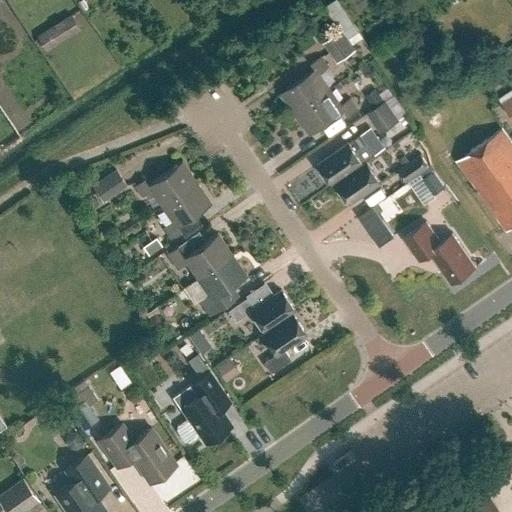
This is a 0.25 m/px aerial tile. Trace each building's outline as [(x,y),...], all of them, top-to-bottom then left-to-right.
[(70,16),(36,37),(46,52),(80,32),(70,16)] [(322,41),(336,61),(356,47),(342,27),(322,41)] [(282,92),(296,113),(331,89),(320,74),(329,68),(321,56),(312,63),(315,69),(282,92)] [(296,113),(311,134),(345,111),(349,116),(358,109),(350,98),(342,104),(331,89),(296,113)] [(366,111),(379,130),(399,117),(385,97),(366,111)] [(511,97),(503,104),(511,116),(511,97)] [(457,160),(507,231),(511,227),(511,140),(503,128),(457,160)] [(337,179),(338,181),(371,159),(368,154),(374,151),(361,131),(318,159),(332,182),(337,179)] [(405,180),(418,171),(429,163),(421,152),(397,168),(405,180)] [(338,181),(350,200),(384,179),(371,159),(338,181)] [(151,191),(161,206),(196,182),(182,160),(148,184),(144,178),(134,185),(142,197),(151,191)] [(429,163),(418,171),(421,176),(420,177),(431,193),(444,185),(429,163)] [(90,184),(100,198),(123,183),(113,168),(90,184)] [(163,227),(171,238),(181,231),(178,226),(211,203),(196,182),(161,206),(172,221),(163,227)] [(360,216),(381,246),(396,235),(375,206),(360,216)] [(404,237),(420,260),(431,252),(452,282),(476,266),(453,233),(440,241),(427,221),(404,237)] [(186,263),(196,278),(232,253),(217,233),(186,255),(179,245),(167,254),(178,269),(186,263)] [(155,236),(142,245),(148,254),(161,244),(155,236)] [(199,300),(210,316),(222,307),(216,297),(248,276),(232,253),(196,278),(208,294),(199,300)] [(228,311),(236,321),(250,311),(264,331),(295,310),(281,290),(255,308),(248,297),(228,311)] [(263,363),(271,373),(291,360),(284,349),(306,334),(293,314),(262,335),(275,355),(263,363)] [(195,345),(206,338),(199,329),(189,336),(195,345)] [(184,361),(194,374),(204,366),(195,353),(184,361)] [(210,372),(173,397),(188,418),(177,425),(178,433),(182,439),(189,442),(200,435),(205,443),(232,425),(221,409),(230,402),(210,372)] [(69,410),(83,431),(99,420),(89,406),(98,400),(94,393),(69,410)] [(132,456),(150,482),(176,464),(151,428),(133,440),(122,424),(99,440),(117,466),(132,456)] [(511,443),(501,444),(495,457),(496,460),(497,461),(503,469),(511,468),(511,443)] [(65,469),(73,481),(55,494),(67,511),(106,511),(107,511),(95,496),(109,487),(86,454),(65,469)] [(469,481),(477,492),(491,491),(497,478),(488,467),(474,468),(469,481)] [(29,511),(40,504),(22,479),(0,495),(0,502),(7,511),(29,511)] [(472,511),(498,511),(500,509),(492,498),(478,500),(472,511)]
